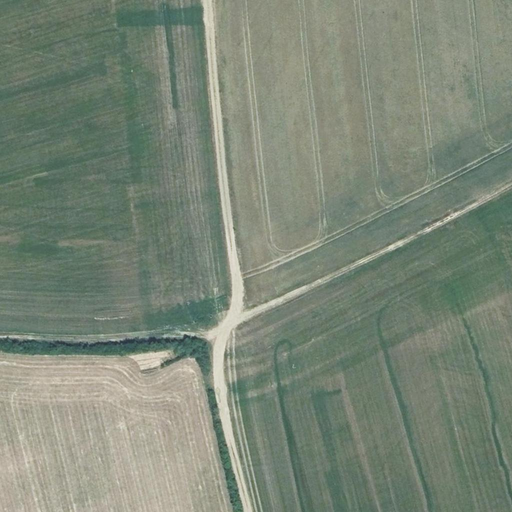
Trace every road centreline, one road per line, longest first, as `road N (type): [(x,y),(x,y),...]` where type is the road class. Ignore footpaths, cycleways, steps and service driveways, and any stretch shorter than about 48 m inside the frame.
road 1 (track): [(0,340),(218,339),(233,321),(511,184)]
road 2 (track): [(233,321),(207,0)]
road 3 (track): [(246,511),(215,381),(218,339)]
